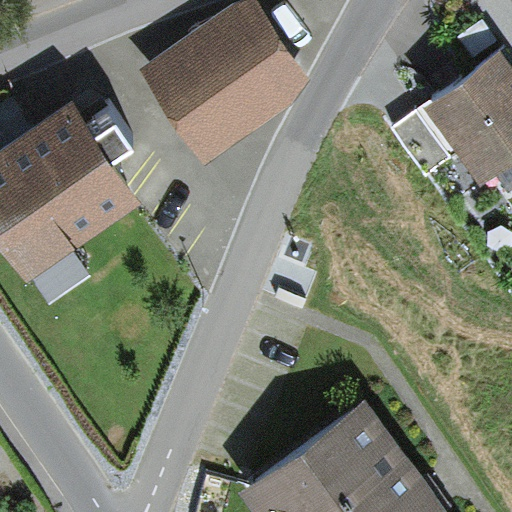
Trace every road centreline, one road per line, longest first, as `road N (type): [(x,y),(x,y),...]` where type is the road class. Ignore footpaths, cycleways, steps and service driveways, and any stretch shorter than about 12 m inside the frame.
road 1 (residential): [(147,511),(236,275),(371,0)]
road 2 (residential): [(0,364),(102,511)]
road 3 (residential): [(0,56),(134,0)]
